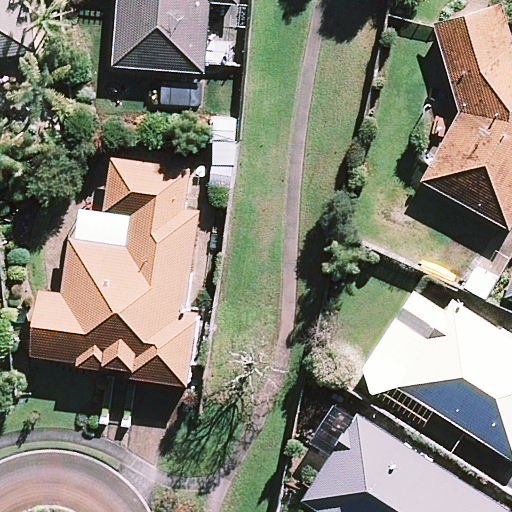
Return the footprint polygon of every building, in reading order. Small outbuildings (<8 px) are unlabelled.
[(0,0),(0,66),(45,58),(36,9),(20,12),(18,0),(0,0)] [(127,0),(121,74),(213,82),(219,10),(248,12),(249,0),(127,0)] [(428,189),(511,234),(511,21),(509,11),(439,31),(465,119),(428,189)] [(192,320),(206,217),(193,215),(198,175),(119,164),(112,219),(139,223),(135,251),(76,244),(68,300),(46,297),(36,371),(195,393),(204,322),(192,320)] [(511,339),(458,305),(402,392),(511,462),(511,339)] [(508,511),(363,419),(307,506),(315,511),(508,511)]
